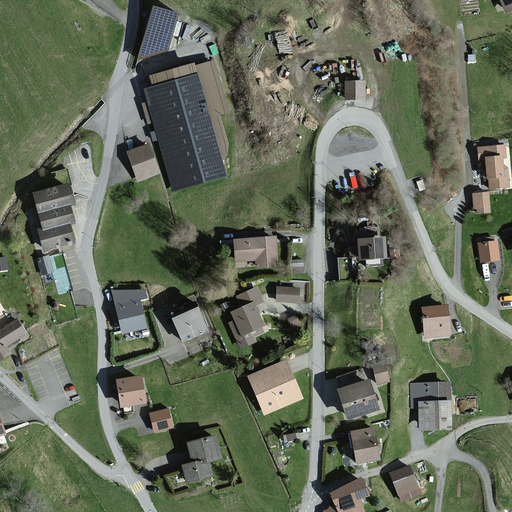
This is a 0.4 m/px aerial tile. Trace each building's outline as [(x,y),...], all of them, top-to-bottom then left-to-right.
[(511,0),(498,0),(504,13),(511,9),(511,0)] [(136,61),(164,52),(175,14),(150,8),(136,61)] [(214,60),(191,67),(190,64),(147,76),(150,88),(143,90),(172,191),(225,176),(216,146),(228,142),(220,115),(229,112),(214,60)] [(365,82),(344,82),(344,101),(365,101),(365,82)] [(148,146),(126,153),(137,184),(159,176),(148,146)] [(505,146),(477,148),(478,161),(482,161),(484,180),(488,179),(489,191),(509,189),(505,146)] [(66,187),(65,185),(31,193),(36,213),(35,213),(39,233),(36,234),(41,253),(72,246),(67,226),(71,225),(66,207),(70,206),(66,187)] [(487,192),(474,194),(476,214),(489,213),(487,192)] [(275,267),(273,238),(233,241),(235,262),(255,260),(256,268),(275,267)] [(382,238),(355,241),(355,246),(348,247),(349,257),(356,257),(357,261),(364,261),(365,266),(380,264),(380,259),(384,259),(382,238)] [(496,241),(477,243),(479,263),(498,261),(496,241)] [(41,273),(55,269),(51,253),(37,256),(41,273)] [(257,288),(236,297),(241,307),(229,313),(233,321),(228,324),(239,348),(253,341),(251,338),(263,332),(261,327),(264,326),(255,306),(263,302),(257,288)] [(300,289),(277,288),(276,304),(299,304),(300,289)] [(146,298),(144,292),(112,291),(120,333),(143,329),(137,300),(146,298)] [(446,306),(420,308),(422,339),(448,337),(446,306)] [(198,308),(174,319),(184,340),(208,329),(198,308)] [(300,327),(296,316),(288,320),(293,330),(300,327)] [(25,336),(16,322),(0,331),(0,362),(11,355),(6,348),(25,336)] [(286,361),(247,377),(263,414),(301,398),(286,361)] [(382,364),(369,368),(375,388),(387,384),(382,364)] [(140,378),(114,382),(119,410),(144,405),(140,378)] [(366,382),(334,393),(344,423),(376,412),(366,382)] [(448,383),(410,384),(410,408),(417,408),(417,432),(449,431),(448,383)] [(170,411),(150,414),(154,435),(174,431),(170,411)] [(372,430),(350,433),(355,466),(377,463),(372,430)] [(214,438),(186,445),(190,464),(180,467),(184,486),(212,479),(209,464),(220,461),(214,438)] [(409,467),(389,475),(398,498),(418,490),(409,467)] [(359,482),(328,496),(333,509),(325,511),(362,511),(358,502),(366,499),(359,482)]
